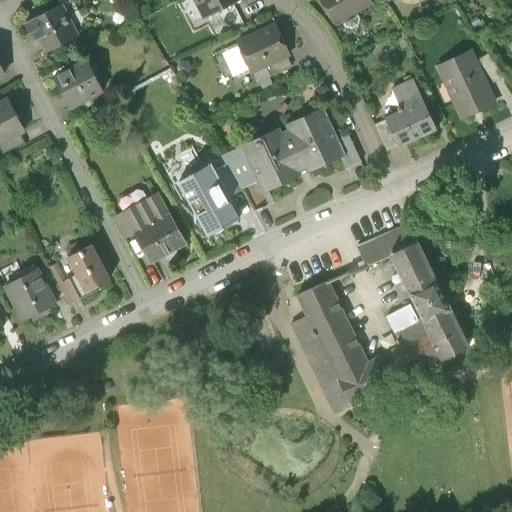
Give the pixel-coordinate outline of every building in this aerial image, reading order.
[(193,0),(204,19),(242,0),(241,0),(193,0)] [(319,0),(336,26),(372,3),(369,0),(319,0)] [(383,0),(369,0),(372,3),(376,11),(386,5),(383,0)] [(79,38),(64,6),(26,24),(34,41),(39,39),(47,54),(79,38)] [(276,26),(236,44),(250,73),(286,56),(289,55),(276,26)] [(224,50),(238,79),(250,73),(236,44),(224,50)] [(471,52),(438,68),(462,118),(495,103),(471,52)] [(488,54),(478,60),(494,84),(503,77),(488,54)] [(286,56),(250,73),(255,84),(259,82),(270,77),(291,68),(286,56)] [(86,58),(54,76),(71,109),(104,92),(86,58)] [(274,88),(270,77),(259,82),(263,93),(274,88)] [(402,111),(385,119),(385,121),(398,147),(398,148),(436,130),(413,80),(392,89),(402,111)] [(0,143),(19,134),(22,132),(6,101),(0,104),(0,143)] [(325,114),(246,151),(257,181),(263,193),(268,191),(339,158),(339,157),(344,155),(337,140),(325,114)] [(398,147),(385,121),(374,126),(387,152),(398,147)] [(25,144),(19,134),(0,143),(0,151),(2,156),(25,144)] [(361,163),(348,135),(337,140),(344,155),(339,157),(339,158),(345,171),(361,163)] [(257,181),(246,151),(243,146),(221,157),(225,165),(240,190),(257,181)] [(193,174),(177,183),(207,237),(223,228),(225,232),(239,224),(237,221),(239,220),(230,203),(229,203),(226,198),(220,187),(223,186),(214,171),(215,171),(209,161),(202,166),(192,171),(193,174)] [(225,165),(215,171),(214,171),(223,186),(220,187),(226,198),(230,196),(231,197),(241,192),(240,190),(225,165)] [(274,204),(268,191),(263,193),(269,206),(274,204)] [(157,196),(114,219),(124,239),(135,233),(152,263),(163,257),(164,259),(175,253),(174,251),(184,246),(157,196)] [(409,222),(358,247),(367,265),(391,254),(418,241),(409,222)] [(391,254),(422,318),(393,332),(399,345),(367,360),(328,280),(298,295),(307,315),(290,323),(333,411),(442,358),(469,345),(418,241),(391,254)] [(92,247),(68,258),(77,276),(69,280),(79,300),(100,289),(99,286),(109,281),(92,247)] [(56,264),(49,268),(69,305),(79,300),(69,280),(65,282),(56,264)] [(37,270),(4,286),(23,322),(55,306),(37,270)] [(88,406),(64,412),(67,424),(91,417),(88,406)]
